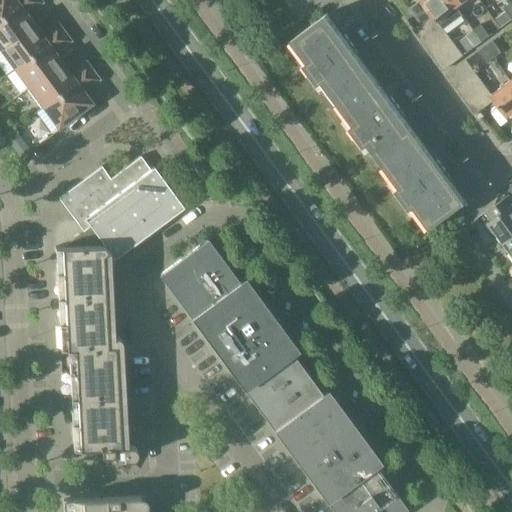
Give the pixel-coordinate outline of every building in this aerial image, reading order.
[(39,0),(25,0),(0,18),(0,47),(1,48),(33,25),(22,10),(26,7),(29,11),(41,2),(39,0)] [(0,0),(0,18),(25,0),(0,0)] [(419,0),(410,7),(422,24),(434,15),(438,20),(457,6),(452,0),(419,0)] [(327,13),(324,15),(292,39),(292,40),(293,40),(308,60),(304,63),(318,83),(323,80),(354,123),(350,126),(365,146),(369,143),(400,185),(396,188),(411,208),(415,205),(430,225),(429,226),(430,227),(466,200),(465,199),(450,179),(452,178),(436,157),(434,158),(404,117),(406,116),(390,95),(388,96),(358,55),(360,54),(344,32),(342,34),(328,14),(327,13)] [(415,29),(422,39),(441,24),(438,20),(434,15),(422,24),(415,29)] [(474,28),(482,40),(490,34),(481,22),(474,28)] [(1,48),(15,68),(63,32),(57,24),(41,35),(33,25),(1,48)] [(422,39),(429,49),(448,34),(441,24),(422,39)] [(475,45),(482,40),(474,28),(466,33),(475,45)] [(63,32),(15,68),(29,87),(61,63),(53,53),(70,41),(63,32)] [(429,49),(436,58),(455,44),(448,34),(429,49)] [(501,52),(492,40),(486,45),(495,56),(501,52)] [(455,44),(436,58),(443,68),(463,54),(455,44)] [(495,56),(486,45),(477,51),(486,63),(495,56)] [(447,74),(454,83),(474,68),(467,59),(447,74)] [(29,87),(43,106),(92,71),(85,62),(69,74),(61,63),(29,87)] [(474,68),(454,83),(461,92),(481,78),(474,68)] [(82,91),(98,79),(92,71),(43,106),(58,126),(90,103),(82,91)] [(461,92),(468,102),(488,87),(481,78),(461,92)] [(492,93),(495,97),(507,114),(511,110),(511,79),(492,93)] [(488,87),(468,102),(475,111),(495,97),(492,93),(488,87)] [(90,226),(108,250),(109,252),(114,258),(183,207),(154,166),(150,169),(140,156),(110,178),(101,166),(83,179),(84,181),(70,192),(69,190),(58,198),(83,231),(90,226)] [(503,242),(511,235),(511,200),(508,195),(485,211),(491,219),(488,222),(503,242)] [(78,422),(71,423),(73,449),(101,448),(101,461),(115,460),(124,469),(136,455),(137,453),(137,452),(137,450),(136,448),(133,446),(130,445),(120,446),(115,345),(107,345),(103,254),(108,250),(90,226),(83,231),(62,246),(55,247),(56,273),(63,273),(64,297),(57,297),(57,298),(64,298),(65,322),(58,323),(65,323),(66,347),(60,348),(60,349),(74,348),(75,372),(69,373),(75,373),(77,397),(70,398),(70,399),(77,398),(78,422)] [(511,235),(503,242),(511,254),(511,235)] [(207,239),(160,274),(192,318),(239,283),(207,239)] [(192,318),(243,387),(291,352),(293,348),(292,344),(290,341),(291,340),(279,325),(262,302),(251,286),(250,287),(247,284),(244,282),(240,282),(239,283),(192,318)] [(291,352),(243,387),(274,430),(322,395),(291,352)] [(373,464),(375,462),(376,459),(376,457),(374,456),(372,453),(373,452),(333,398),(332,399),(330,396),(329,394),(327,394),(323,394),(322,395),(274,430),(326,500),(335,511),(398,511),(405,507),(373,464)] [(128,511),(140,510),(145,509),(147,505),(147,501),(144,497),(140,496),(63,500),(63,502),(68,501),(68,511),(122,511),(123,511),(128,510),(128,511)]
